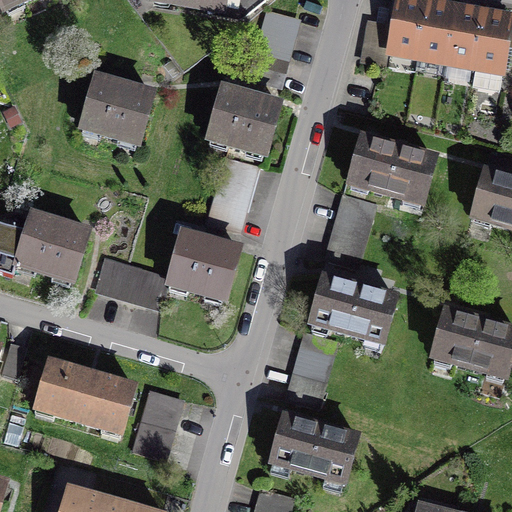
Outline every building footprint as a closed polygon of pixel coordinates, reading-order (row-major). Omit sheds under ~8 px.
[(0,0),(0,21),(3,27),(58,0),(0,0)] [(230,0),(150,0),(149,9),(226,23),(230,0)] [(432,11),(402,4),(391,55),(421,61),(432,11)] [(462,17),(432,11),(421,61),(452,67),(462,17)] [(268,16),(265,29),(292,36),(296,23),(268,16)] [(492,23),(462,17),(452,67),(482,73),(492,23)] [(369,19),(364,57),(386,60),(391,22),(369,19)] [(511,26),(492,23),(482,73),(511,79),(511,26)] [(265,29),(261,41),(289,49),(292,36),(265,29)] [(261,41),(257,53),(285,61),(289,49),(261,41)] [(257,53),(254,67),(281,75),(285,61),(257,53)] [(254,67),(250,81),(277,88),(281,75),(254,67)] [(155,109),(96,91),(82,135),(142,154),(155,109)] [(282,108),(224,91),(209,141),(267,158),(282,108)] [(362,151),(351,192),(426,212),(437,171),(362,151)] [(228,160),(224,173),(252,181),(256,168),(228,160)] [(224,173),(221,185),(248,193),(252,181),(224,173)] [(221,185),(217,198),(245,206),(248,193),(221,185)] [(511,193),(485,186),(475,226),(511,236),(511,193)] [(217,198),(213,211),(241,219),(245,206),(217,198)] [(347,198),(343,211),(371,219),(374,206),(347,198)] [(213,211),(209,225),(237,233),(241,219),(213,211)] [(343,211),(340,223),(367,231),(371,219),(343,211)] [(340,223),(336,236),(364,244),(367,231),(340,223)] [(88,245),(27,226),(13,273),(74,291),(88,245)] [(245,253),(184,235),(170,280),(169,286),(230,304),(245,253)] [(336,236),(332,249),(360,257),(364,244),(336,236)] [(332,249),(328,263),(356,271),(360,257),(332,249)] [(110,296),(118,266),(104,263),(96,292),(110,296)] [(123,299),(131,270),(118,266),(110,296),(123,299)] [(135,303),(143,273),(131,270),(123,299),(135,303)] [(148,306),(156,277),(143,273),(135,303),(148,306)] [(169,286),(170,280),(156,277),(148,306),(162,310),(169,286)] [(398,308),(324,289),(313,332),(387,351),(398,308)] [(511,377),(511,343),(446,324),(434,365),(509,387),(511,377)] [(308,337),(304,350),(332,358),(336,345),(308,337)] [(27,353),(11,348),(2,377),(18,382),(27,353)] [(304,350),(300,363),(328,371),(332,358),(304,350)] [(300,363),(296,375),(325,383),(328,371),(300,363)] [(48,367),(36,411),(123,435),(136,391),(48,367)] [(296,375),(292,388),(321,396),(325,383),(296,375)] [(292,388),(288,401),(317,410),(321,396),(292,388)] [(179,402),(151,393),(133,453),(161,462),(179,402)] [(359,448),(282,428),(270,472),(347,492),(359,448)] [(143,511),(66,491),(60,511),(143,511)] [(289,511),(292,501),(263,494),(259,507),(279,511),(289,511)]
